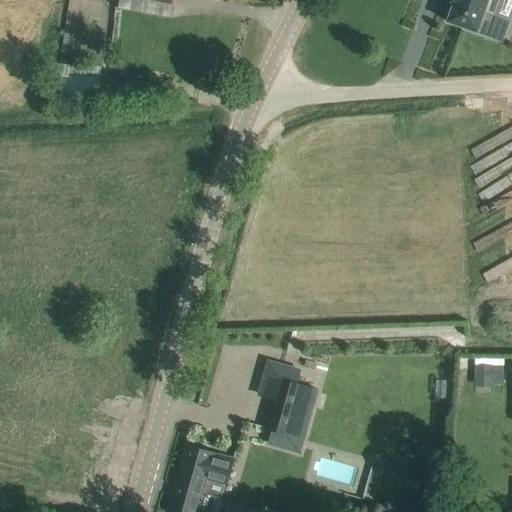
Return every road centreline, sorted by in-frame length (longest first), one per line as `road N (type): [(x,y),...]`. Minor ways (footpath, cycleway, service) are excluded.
road 1 (unclassified): [(133,511),(230,160),(303,0)]
road 2 (unknown): [(264,76),(511,82)]
